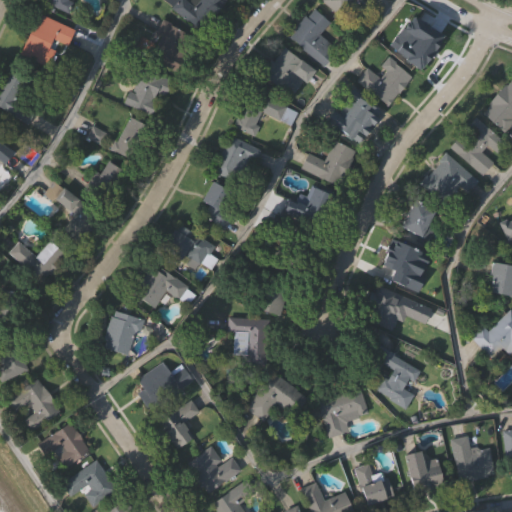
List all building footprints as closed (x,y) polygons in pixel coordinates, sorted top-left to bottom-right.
[(39,0),(66,0),(62,10),(39,0)] [(202,0),(202,5),(196,5),(196,14),(172,14),(172,0),(202,0)] [(327,22),(317,33),(334,48),(320,65),(286,35),(310,7),(327,22)] [(18,54),(33,13),(71,26),(64,46),(47,40),(40,61),(18,54)] [(145,57),(164,21),(189,35),(171,70),(145,57)] [(395,31),(411,42),(424,24),(442,38),(418,70),(385,45),(395,31)] [(296,77),(285,92),(260,72),(282,46),(313,71),(304,83),(296,77)] [(386,104),(354,80),(364,67),(378,77),(384,68),(380,65),(385,57),(408,74),(386,104)] [(24,120),(0,109),(0,79),(5,69),(25,79),(15,99),(30,106),(24,120)] [(136,71),(158,83),(142,113),(120,101),(136,71)] [(511,116),(502,129),(480,111),(511,71),(511,116)] [(250,135),(231,125),(250,88),(285,106),(278,120),(262,112),(250,135)] [(348,116),(359,98),(379,110),(359,144),(325,123),(334,107),(348,116)] [(447,146),(473,116),(505,143),(495,154),(486,145),(480,151),(491,161),(479,175),(447,146)] [(126,160),(108,144),(130,120),(148,136),(126,160)] [(256,147),(240,182),(212,169),(227,134),(256,147)] [(298,169),(305,152),(322,159),(331,140),(352,149),(337,185),(298,169)] [(0,143),(10,151),(1,164),(0,163),(0,143)] [(472,178),(445,207),(417,181),(444,152),(472,178)] [(104,191),(89,176),(106,159),(120,173),(104,191)] [(208,205),(198,200),(209,180),(227,189),(217,207),(230,214),(223,228),(201,217),(208,205)] [(41,194),(49,181),(80,200),(72,213),(41,194)] [(434,212),(419,237),(398,224),(413,199),(434,212)] [(161,250),(176,224),(211,244),(195,270),(161,250)] [(63,255),(39,282),(5,252),(15,240),(32,255),(45,239),(63,255)] [(387,279),(401,251),(430,265),(416,293),(387,279)] [(511,264),(511,277),(509,295),(485,292),(490,261),(511,264)] [(153,308),(133,295),(154,264),(186,285),(176,299),(164,291),(153,308)] [(416,301),(410,316),(398,311),(390,330),(367,320),(381,286),(416,301)] [(490,358),(468,337),(480,325),(486,330),(508,309),(511,312),(511,353),(503,344),(490,358)] [(101,347),(111,310),(139,318),(129,354),(101,347)] [(266,318),(265,364),(242,363),(242,333),(225,333),(226,317),(266,318)] [(0,344),(21,344),(20,375),(0,375),(0,344)] [(418,370),(412,380),(407,377),(400,386),(412,394),(402,408),(372,389),(387,367),(370,356),(378,344),(418,370)] [(181,368),(190,382),(146,410),(135,392),(141,388),(134,378),(161,361),(170,375),(181,368)] [(244,408),(268,371),(305,395),(294,414),(274,401),(262,419),(244,408)] [(58,411),(29,430),(21,419),(32,412),(26,402),(13,410),(5,397),(35,377),(58,411)] [(363,415),(343,418),(345,433),(324,435),(319,396),(360,390),(363,415)] [(156,418),(189,400),(196,413),(181,421),(190,437),(172,447),(156,418)] [(44,453),(36,443),(67,421),(87,451),(63,467),(51,449),(44,453)] [(489,447),(490,477),(453,478),(452,437),(466,436),(466,447),(489,447)] [(501,437),(511,436),(511,468),(502,469),(501,437)] [(220,462),(229,456),(238,471),(202,492),(184,461),(210,445),(220,462)] [(434,458),(440,485),(406,492),(398,454),(418,449),(420,461),(434,458)] [(59,481),(94,459),(113,490),(96,501),(86,485),(68,496),(59,481)] [(370,474),(377,472),(386,498),(364,505),(351,467),(366,462),(370,474)] [(242,511),(215,511),(209,503),(241,481),(250,493),(236,503),(242,511)] [(307,511),(299,486),(314,481),(320,499),(342,491),(349,511),(307,511)] [(128,511),(98,511),(121,499),(128,511)]
